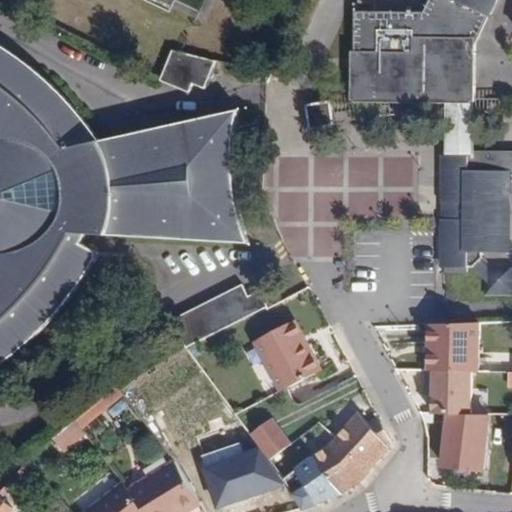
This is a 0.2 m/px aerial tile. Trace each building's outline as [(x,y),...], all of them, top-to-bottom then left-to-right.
[(464,88),(476,88),(476,45),(477,19),(480,11),(490,16),(497,0),(428,0),(424,9),(355,8),(355,51),(352,51),(352,87),(363,87),(363,92),(464,93),(464,88)] [(477,19),(476,45),(490,16),(480,11),(477,19)] [(0,369),(17,358),(42,335),(71,303),(88,277),(98,261),(98,256),(96,253),(83,247),(86,240),(251,247),(243,226),(236,197),(234,167),(235,139),(240,112),(100,142),(81,117),(61,94),(36,70),(0,46),(0,369)] [(206,88),(217,60),(174,49),(161,80),(191,92),(194,83),(206,88)] [(354,100),(355,103),(461,103),(472,104),(473,101),(476,101),(476,93),(476,88),(464,88),(464,93),(363,92),(363,87),(352,87),(352,92),(351,100),(354,100)] [(310,130),(335,126),(331,101),(306,104),(310,130)] [(444,156),(444,203),(447,203),(447,220),(444,220),(443,267),(446,267),(446,272),(468,272),(468,267),(479,266),(487,279),(487,294),(511,293),(511,264),(491,265),(484,256),(484,251),(505,252),(505,195),(511,194),(511,159),(505,160),(505,157),(476,154),(476,151),(461,151),(447,151),(447,156),(444,156)] [(258,309),(245,283),(176,318),(189,344),(258,309)] [(296,320),(256,342),(281,390),(321,368),(296,320)] [(474,372),(480,372),(480,322),(449,323),(430,324),(430,371),(474,372)] [(430,371),(429,371),(428,386),(436,386),(436,393),(435,414),(474,414),(474,372),(430,371)] [(76,422),(81,428),(124,392),(119,386),(76,422)] [(280,401),(257,412),(270,439),(292,429),(280,401)] [(327,446),(314,456),(344,494),(363,482),(395,444),(382,420),(380,421),(373,426),(358,410),(344,425),(334,443),(327,446)] [(81,438),(86,434),(81,428),(76,422),(71,425),(81,438)] [(65,452),(81,438),(71,425),(55,439),(65,452)] [(490,434),(447,431),(443,465),(460,467),(459,474),(472,475),(473,468),(485,470),(490,434)] [(259,493),(245,454),(206,468),(219,506),(259,493)] [(130,491),(146,511),(183,511),(201,500),(173,455),(130,491)] [(344,494),(314,456),(298,468),(320,503),(344,494)] [(146,511),(130,491),(124,483),(84,511),(146,511)] [(0,511),(11,511),(14,508),(0,494),(0,511)]
